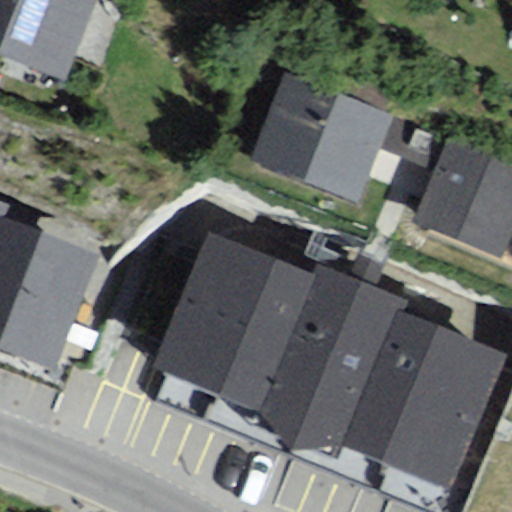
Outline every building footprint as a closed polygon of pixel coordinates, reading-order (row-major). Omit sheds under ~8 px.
[(97,0),(0,0),(0,44),(73,69),(97,0)] [(398,123),(294,83),(264,161),(367,200),(398,123)] [(511,238),(511,165),(456,144),(427,215),(508,247),(511,238)] [(0,336),(73,360),(107,259),(10,227),(18,204),(0,198),(0,336)] [(489,357),(220,246),(171,364),(440,475),(489,357)]
